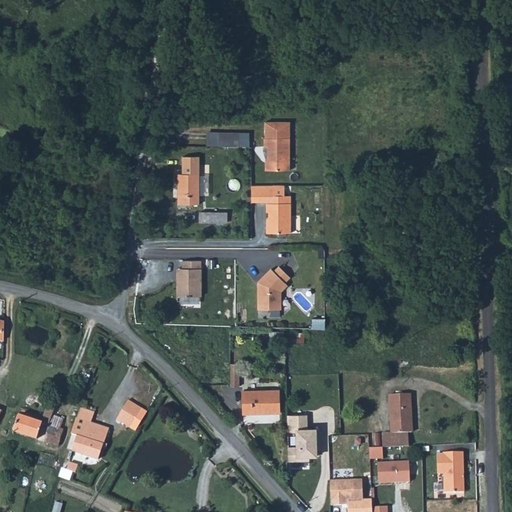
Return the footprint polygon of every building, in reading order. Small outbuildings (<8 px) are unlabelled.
[(243,133),(209,132),(209,146),(243,147),(243,133)] [(267,172),(291,172),(291,139),(265,139),(266,144),(266,148),(269,148),(269,164),(267,164),(267,172)] [(181,177),(180,207),(191,207),(201,208),(202,177),(181,177)] [(269,235),(294,235),(293,197),(275,197),(275,187),(254,187),(254,204),(262,204),(269,204),(269,214),(271,214),(271,225),(269,225),(269,235)] [(202,215),(201,225),(229,225),(229,215),(202,215)] [(180,299),(203,299),(203,262),(185,262),(185,270),(180,271),(180,277),(179,283),(180,299)] [(278,268),(273,273),(283,283),(289,278),(278,268)] [(257,289),(257,311),(280,311),(279,293),(286,286),(283,283),(273,273),(270,270),(263,277),(257,284),(259,286),(257,289)] [(312,320),(312,330),(324,330),(324,320),(312,320)] [(290,333),(290,341),(300,342),(300,334),(290,333)] [(243,388),(243,364),(233,364),(233,388),(243,388)] [(278,391),(243,392),(243,403),(243,415),(279,414),(278,391)] [(412,392),(392,393),(393,431),(384,431),(384,446),(411,445),(410,430),(413,430),(413,411),(412,392)] [(129,400),(117,418),(129,427),(142,408),(136,404),(129,400)] [(75,417),(70,433),(75,435),(70,452),(97,460),(108,427),(90,421),(92,411),(78,407),(75,417)] [(0,409),(0,427),(14,431),(42,440),(47,425),(46,425),(30,419),(23,416),(16,414),(0,409)] [(47,425),(42,440),(58,445),(63,429),(59,428),(63,418),(49,414),(46,425),(47,425)] [(307,415),(287,416),(288,432),(295,432),(296,446),(287,446),(287,462),(311,462),(309,457),(317,457),(317,428),(307,428),(307,415)] [(383,446),(370,447),(370,457),(384,457),(383,446)] [(444,452),(439,452),(439,472),(444,472),(445,490),(455,490),(465,490),(464,450),(444,451),(444,452)] [(379,482),(395,482),(394,462),(379,462),(379,482)] [(394,462),(395,482),(410,481),(410,462),(394,462)] [(65,471),(74,474),(75,466),(67,464),(65,471)] [(362,479),(329,480),(330,505),(348,504),(348,511),(371,511),(372,506),(371,499),(363,499),(362,479)]
